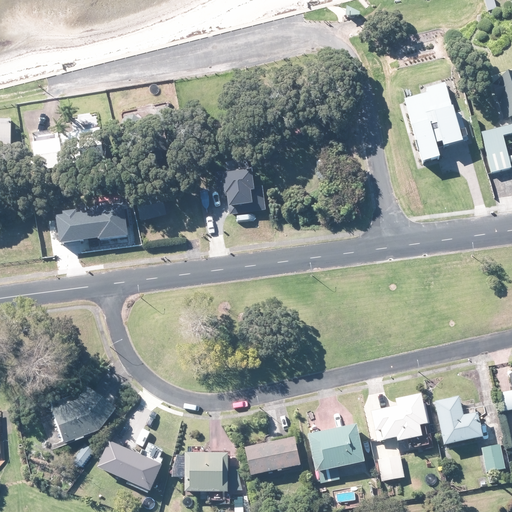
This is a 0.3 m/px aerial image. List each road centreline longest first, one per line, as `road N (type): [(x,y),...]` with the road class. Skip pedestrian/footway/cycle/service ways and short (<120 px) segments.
road 1 (residential): [(395,246),(358,68),(337,45),(292,36),(55,83)]
road 2 (residential): [(511,338),(249,399),(200,403),(139,373),(103,284)]
road 3 (tertiary): [(395,246),(103,284)]
